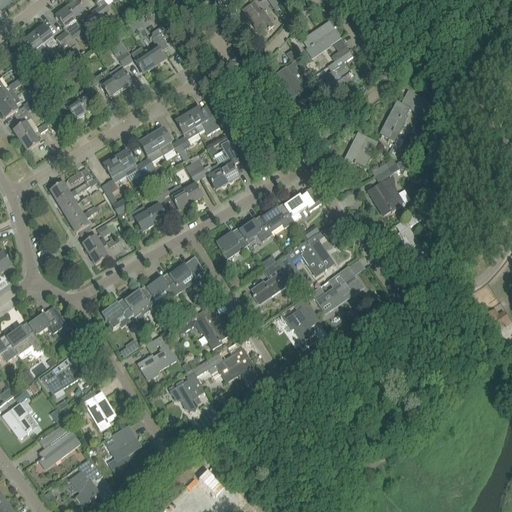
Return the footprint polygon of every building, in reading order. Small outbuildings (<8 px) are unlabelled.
[(93,0),(97,5),(96,6),(98,8),(94,12),(101,21),(107,15),(105,13),(109,10),(108,7),(103,1),(103,0),(93,0)] [(275,12),(280,8),(274,0),(266,0),(267,1),(275,12)] [(77,2),(67,10),(72,16),(76,21),(78,25),(79,24),(84,20),(81,17),(86,13),(83,10),(77,2)] [(261,14),(254,4),(243,13),(250,23),(252,22),(260,35),(267,30),(268,32),(270,30),(274,27),(263,13),(261,14)] [(61,14),(56,18),(64,29),(63,30),(65,33),(66,33),(68,37),(69,37),(81,27),(79,24),(78,25),(76,21),(72,16),(67,10),(66,10),(64,10),(61,12),(61,14)] [(134,10),(127,15),(131,21),(138,16),(134,10)] [(89,15),(90,16),(96,24),(101,21),(94,12),(89,15)] [(308,43),(305,45),(308,50),(306,51),(312,60),(326,51),(330,48),(332,46),(338,54),(336,55),(331,59),(334,64),(349,54),(350,54),(346,48),(346,49),(341,40),(335,32),(333,30),(336,28),(332,22),(330,24),(329,24),(319,31),(318,31),(319,33),(307,41),(308,43)] [(134,25),(129,28),(133,35),(138,31),(134,25)] [(34,34),(34,35),(45,50),(48,54),(48,53),(58,46),(53,39),(53,38),(51,35),(45,27),(39,31),(38,30),(34,33),(34,34)] [(150,55),(147,57),(155,69),(166,62),(162,56),(161,54),(168,50),(164,44),(169,41),(161,29),(156,32),(152,35),(152,37),(154,39),(152,40),(151,41),(157,50),(150,55)] [(65,33),(61,37),(68,45),(72,52),(77,48),(72,41),(69,38),(68,37),(66,33),(65,33)] [(28,39),(23,43),(29,51),(31,55),(33,58),(34,59),(45,50),(34,35),(33,35),(32,35),(28,38),(28,39)] [(57,40),(56,40),(63,49),(68,45),(61,37),(57,40)] [(120,44),(115,47),(119,53),(121,56),(128,66),(132,62),(126,53),(120,44)] [(143,51),(132,58),(136,64),(136,65),(138,68),(144,77),(155,69),(147,57),(143,51)] [(15,68),(22,63),(15,53),(8,58),(15,68)] [(72,53),(67,57),(73,65),(78,61),(72,53)] [(119,53),(115,56),(123,69),(128,66),(121,56),(119,53)] [(331,74),(316,84),(318,98),(327,92),(328,92),(331,97),(332,96),(343,88),(344,89),(345,89),(351,84),(351,85),(352,86),(358,81),(353,73),(352,71),(349,73),(344,65),(352,59),(353,59),(349,54),(334,64),(328,69),(331,74)] [(33,58),(28,62),(35,71),(40,67),(34,59),(33,58)] [(287,69),(274,78),(282,88),(283,87),(292,100),(293,100),(294,102),(298,103),(301,103),(305,100),(306,97),(306,93),(305,91),(303,89),(302,87),(306,84),(312,79),(299,60),(292,65),(288,68),(287,69)] [(22,63),(15,68),(15,69),(22,79),(29,74),(22,63)] [(121,68),(110,75),(121,92),(123,92),(126,90),(126,88),(132,84),(124,72),(121,68)] [(91,75),(86,78),(94,88),(98,85),(101,89),(102,88),(104,91),(109,100),(121,92),(110,75),(108,72),(95,81),(91,75)] [(86,78),(82,81),(89,92),(94,88),(86,78)] [(4,91),(0,94),(0,108),(11,101),(17,98),(13,92),(24,85),(21,80),(4,91)] [(39,106),(46,102),(43,97),(46,96),(37,83),(30,88),(37,98),(24,107),(28,113),(39,106)] [(88,96),(85,91),(80,94),(80,93),(75,97),(78,102),(86,115),(98,107),(89,95),(88,96)] [(424,107),(427,102),(421,100),(418,98),(409,93),(402,106),(397,103),(391,115),(392,115),(381,136),(395,143),(399,135),(400,135),(406,122),(404,121),(409,111),(415,114),(416,112),(417,112),(419,108),(419,107),(420,105),(424,107)] [(0,112),(5,121),(14,115),(18,112),(15,107),(21,103),(17,98),(11,101),(0,108),(0,112)] [(60,102),(58,99),(48,105),(58,119),(62,116),(64,119),(70,115),(75,122),(86,115),(78,102),(68,109),(62,101),(60,102)] [(39,106),(28,113),(32,119),(32,118),(38,114),(39,113),(43,111),(39,106)] [(188,116),(199,135),(204,132),(207,137),(211,135),(220,130),(213,117),(207,121),(201,111),(200,109),(193,113),(192,113),(189,114),(188,116)] [(182,120),(176,124),(181,132),(183,137),(185,139),(187,142),(198,135),(199,135),(188,116),(187,117),(185,117),(182,118),(182,119),(182,120)] [(20,143),(33,134),(26,124),(13,132),(20,143)] [(45,125),(37,130),(41,135),(48,130),(45,125)] [(163,157),(175,150),(172,144),(164,131),(152,138),(163,157)] [(27,153),(40,145),(33,134),(20,143),(27,153)] [(371,157),(377,145),(358,135),(352,147),(354,148),(347,161),(354,165),(354,166),(355,166),(356,164),(365,168),(370,157),(371,157)] [(152,138),(140,145),(145,154),(148,159),(149,160),(142,164),(148,173),(154,170),(151,164),(163,157),(152,138)] [(185,139),(178,142),(184,152),(190,148),(187,142),(185,139)] [(178,142),(173,146),(175,150),(178,155),(179,155),(185,164),(190,161),(184,152),(178,142)] [(222,154),(214,158),(215,160),(218,166),(217,166),(220,172),(228,186),(229,185),(230,186),(233,184),(233,182),(240,179),(233,167),(239,163),(237,160),(235,155),(237,154),(232,145),(230,146),(228,143),(221,147),(224,152),(222,154)] [(214,148),(208,151),(212,157),(217,154),(214,148)] [(128,153),(116,160),(127,178),(127,179),(139,172),(141,177),(148,173),(142,164),(137,167),(135,166),(133,161),(128,153)] [(107,172),(96,179),(107,196),(113,192),(111,190),(116,187),(128,180),(127,179),(127,178),(116,160),(104,167),(107,172)] [(375,179),(396,166),(393,161),(372,175),(375,179)] [(198,162),(192,165),(201,181),(207,178),(199,163),(198,162)] [(195,184),(201,181),(192,165),(186,169),(195,184)] [(210,168),(203,171),(207,178),(208,179),(210,184),(215,192),(222,189),(224,190),(226,188),(226,186),(228,186),(220,172),(217,166),(211,170),(210,168)] [(397,166),(375,179),(379,184),(380,186),(383,184),(383,185),(393,179),(391,176),(400,171),(397,166)] [(71,186),(84,178),(81,174),(68,181),(71,186)] [(396,187),(395,183),(394,179),(393,178),(393,179),(383,185),(383,184),(380,186),(368,194),(375,205),(376,204),(384,217),(391,213),(392,215),(405,206),(397,193),(396,190),(396,187)] [(63,214),(76,206),(72,199),(92,187),(89,183),(75,191),(75,192),(70,195),(57,203),(63,214)] [(57,203),(70,195),(63,184),(50,192),(57,203)] [(191,206),(203,199),(196,186),(184,193),(191,206)] [(164,187),(158,190),(164,202),(170,212),(171,212),(169,209),(175,206),(178,211),(179,213),(191,206),(184,193),(180,187),(168,194),(164,187)] [(158,190),(152,194),(159,207),(164,215),(170,212),(164,202),(158,190)] [(289,207),(285,209),(294,223),(298,220),(301,219),(298,214),(306,208),(310,213),(313,211),(322,205),(311,190),(300,197),(298,195),(292,199),(294,201),(295,203),(289,207)] [(83,207),(92,203),(88,197),(80,202),(83,207)] [(118,217),(129,211),(123,201),(112,207),(118,217)] [(70,224),(83,216),(76,206),(63,214),(70,224)] [(265,220),(263,222),(271,234),(274,233),(282,227),(285,230),(290,227),(294,233),(299,230),(294,223),(285,209),(284,208),(283,206),(276,210),(278,211),(265,220)] [(155,227),(167,220),(164,215),(159,207),(147,214),(155,227)] [(83,216),(70,224),(76,235),(78,234),(89,227),(90,227),(86,222),(91,219),(90,218),(98,213),(95,209),(94,208),(87,213),(87,214),(83,216)] [(155,227),(147,214),(144,208),(129,216),(130,217),(132,220),(133,223),(136,222),(143,234),(155,227)] [(408,229),(424,220),(420,212),(404,222),(408,229)] [(241,233),(240,234),(243,240),(246,243),(248,247),(249,245),(255,242),(253,238),(256,236),(257,235),(263,244),(273,237),(271,235),(271,234),(260,218),(254,222),(255,224),(241,233)] [(315,227),(304,235),(308,241),(319,233),(315,227)] [(103,239),(111,234),(108,230),(101,235),(103,239)] [(232,236),(217,247),(223,256),(227,262),(248,247),(246,243),(243,240),(240,234),(239,233),(237,230),(231,234),(232,236)] [(400,235),(394,239),(401,250),(404,256),(406,255),(409,258),(415,268),(421,265),(422,266),(429,262),(409,230),(406,231),(402,234),(400,235)] [(278,262),(278,263),(282,268),(301,294),(309,288),(292,264),(301,257),(307,265),(306,265),(316,279),(325,272),(333,267),(324,254),(326,253),(318,243),(315,238),(315,237),(309,241),(293,252),(288,255),(278,262)] [(89,257),(102,249),(96,238),(82,246),(89,257)] [(109,250),(117,245),(114,240),(106,245),(109,250)] [(96,267),(109,259),(102,249),(89,257),(96,267)] [(0,250),(0,272),(1,274),(12,267),(8,262),(8,261),(7,260),(0,250)] [(170,279),(180,294),(184,292),(192,285),(194,289),(195,288),(200,285),(198,282),(201,279),(206,276),(195,259),(189,263),(184,266),(185,268),(174,276),(170,279)] [(266,262),(261,266),(265,271),(270,268),(266,262)] [(260,286),(252,292),(255,296),(253,298),(254,299),(259,305),(267,300),(271,297),(272,298),(283,291),(289,286),(281,274),(278,270),(280,269),(281,268),(282,268),(278,263),(263,273),(269,282),(264,285),(263,283),(260,286)] [(320,289),(311,295),(316,302),(321,310),(330,304),(333,309),(334,309),(334,308),(347,299),(348,301),(349,300),(359,293),(358,292),(362,289),(363,289),(355,278),(349,269),(348,268),(328,283),(333,291),(325,296),(320,289)] [(148,292),(147,292),(156,304),(167,296),(171,301),(180,294),(170,279),(169,277),(167,275),(162,279),(163,281),(150,290),(148,292)] [(123,301),(122,301),(134,317),(134,316),(135,319),(142,314),(144,317),(153,310),(151,308),(156,304),(147,292),(148,292),(145,288),(139,292),(140,294),(126,304),(123,301)] [(297,313),(284,321),(292,333),(293,332),(302,344),(308,341),(310,340),(309,340),(315,336),(311,330),(314,327),(314,326),(319,322),(320,322),(318,320),(313,312),(312,312),(304,300),(293,307),(297,313)] [(122,330),(130,323),(128,320),(134,317),(122,301),(117,305),(118,306),(108,314),(107,312),(103,315),(104,316),(103,317),(105,321),(105,322),(106,323),(113,332),(120,327),(122,330)] [(45,317),(30,328),(34,334),(36,337),(37,337),(48,329),(53,336),(67,326),(66,324),(62,319),(57,322),(49,312),(50,312),(49,311),(43,316),(45,317)] [(207,317),(204,312),(196,317),(170,333),(175,340),(196,327),(201,336),(203,335),(213,351),(222,345),(220,343),(227,338),(219,325),(221,324),(214,313),(207,317)] [(496,318),(492,313),(486,317),(495,331),(509,322),(503,313),(496,318)] [(166,321),(160,325),(165,332),(171,328),(166,321)] [(22,330),(8,341),(18,356),(19,356),(33,346),(38,354),(44,349),(36,337),(35,335),(34,334),(30,328),(29,326),(27,324),(21,328),(22,330)] [(139,366),(138,366),(141,371),(141,372),(142,372),(148,383),(149,383),(149,382),(158,377),(159,376),(158,374),(160,373),(165,370),(172,366),(179,362),(167,343),(172,340),(169,335),(164,338),(163,336),(145,347),(149,353),(159,347),(164,354),(154,360),(152,357),(151,358),(148,360),(140,365),(139,366)] [(0,356),(2,355),(8,363),(18,356),(8,341),(5,337),(0,340),(0,356)] [(81,337),(70,344),(75,350),(85,343),(85,342),(81,337)] [(127,349),(120,354),(121,355),(124,360),(131,355),(127,349)] [(194,371),(193,371),(197,378),(209,371),(211,375),(219,371),(226,383),(242,373),(243,374),(254,367),(244,351),(223,363),(219,356),(200,367),(194,371)] [(63,364),(41,381),(54,397),(63,391),(69,387),(71,385),(80,380),(79,379),(92,371),(88,364),(87,363),(85,364),(82,359),(77,362),(74,364),(70,367),(71,369),(68,371),(66,369),(67,368),(63,364)] [(53,361),(47,365),(49,366),(51,370),(57,366),(53,361)] [(197,362),(191,366),(193,370),(199,367),(197,362)] [(173,387),(168,390),(170,393),(176,402),(178,403),(182,401),(188,412),(190,415),(192,413),(195,414),(196,411),(198,410),(197,407),(202,405),(198,398),(205,394),(202,388),(196,378),(197,378),(193,371),(192,372),(187,375),(186,376),(188,379),(186,380),(188,382),(184,384),(183,382),(176,386),(177,388),(175,390),(173,387)] [(6,403),(15,395),(10,389),(1,396),(6,403)] [(26,392),(15,401),(19,406),(30,397),(26,392)] [(100,433),(110,427),(108,424),(115,420),(107,407),(109,406),(102,395),(97,398),(94,392),(74,404),(78,411),(85,407),(88,413),(92,411),(97,419),(93,421),(100,433)] [(20,406),(3,419),(11,429),(12,428),(21,440),(28,435),(28,436),(29,435),(28,433),(31,430),(27,424),(23,419),(27,416),(31,412),(25,403),(20,407),(20,406)] [(62,404),(57,407),(60,413),(65,409),(62,404)] [(69,409),(62,413),(64,417),(72,413),(69,409)] [(60,417),(54,421),(57,425),(63,421),(60,417)] [(81,446),(66,424),(55,432),(39,443),(39,444),(41,442),(47,450),(40,455),(43,460),(41,461),(41,462),(40,463),(45,471),(45,470),(59,460),(60,461),(70,454),(81,446)] [(110,448),(109,450),(111,453),(112,456),(113,456),(116,461),(110,465),(109,465),(114,474),(115,474),(115,475),(121,470),(128,464),(128,463),(130,461),(127,456),(129,454),(130,456),(141,449),(129,428),(112,438),(116,445),(111,448),(110,448)] [(78,476),(70,482),(78,493),(79,492),(82,495),(80,496),(76,499),(82,508),(87,505),(95,499),(96,499),(95,497),(99,493),(91,482),(96,479),(97,481),(102,477),(91,460),(86,463),(77,469),(81,474),(78,476)] [(224,490),(207,473),(199,481),(216,498),(224,490)] [(50,493),(44,497),(48,502),(53,498),(50,493)] [(12,511),(6,503),(0,506),(0,511),(12,511)]
